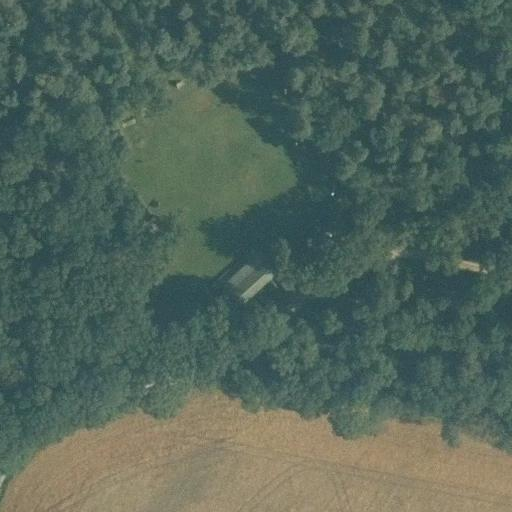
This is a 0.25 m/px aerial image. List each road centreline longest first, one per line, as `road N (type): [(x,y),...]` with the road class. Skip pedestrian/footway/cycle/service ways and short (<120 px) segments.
road 1 (track): [(360,237),(227,363),(82,398),(36,418),(0,457)]
road 2 (track): [(360,237),(390,206),(511,121)]
road 3 (track): [(511,274),(360,237)]
